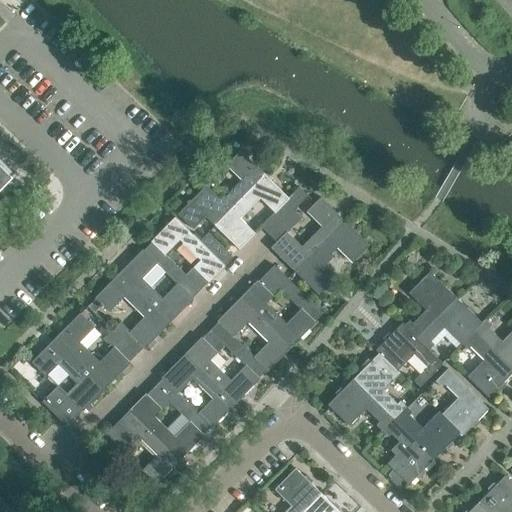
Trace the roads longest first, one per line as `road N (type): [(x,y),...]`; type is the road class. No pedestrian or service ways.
road 1 (residential): [(48,466),(256,257)]
road 2 (residential): [(384,511),(295,420),(201,511)]
